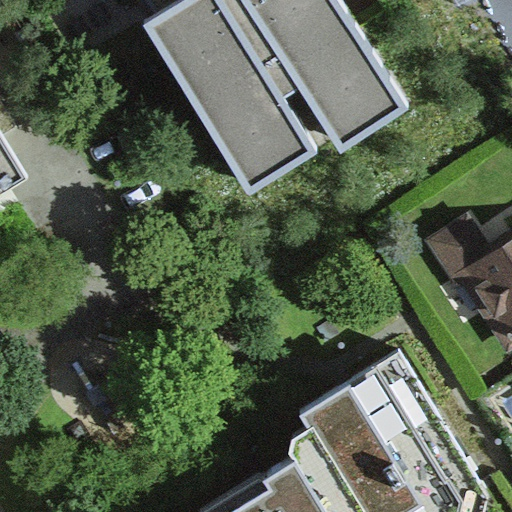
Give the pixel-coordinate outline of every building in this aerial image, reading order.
[(134,0),(153,33),(259,200),(325,155),(292,105),(309,94),(353,156),(418,114),(348,0),(134,0)] [(0,217),(17,207),(17,199),(36,187),(0,128),(0,217)] [(489,307),(511,342),(511,215),(495,227),(480,204),(422,243),(453,290),(448,294),(466,322),(489,307)] [(308,415),(319,431),(368,511),(489,511),(492,499),(403,356),(308,415)] [(368,511),(319,431),(297,445),(293,462),(210,511),(368,511)]
